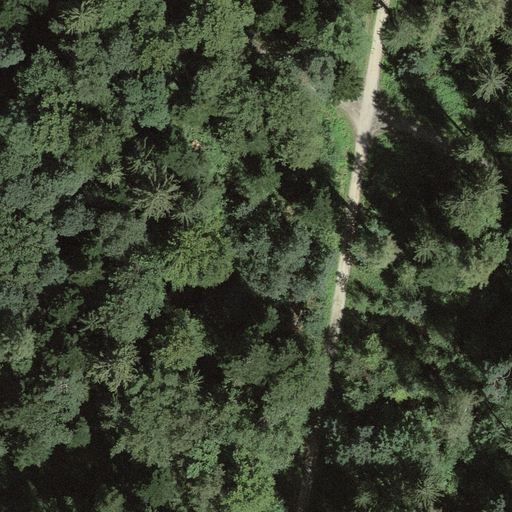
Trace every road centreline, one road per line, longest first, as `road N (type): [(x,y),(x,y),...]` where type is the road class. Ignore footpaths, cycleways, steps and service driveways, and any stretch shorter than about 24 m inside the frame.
road 1 (track): [(299,511),(384,0)]
road 2 (track): [(157,0),(511,181)]
